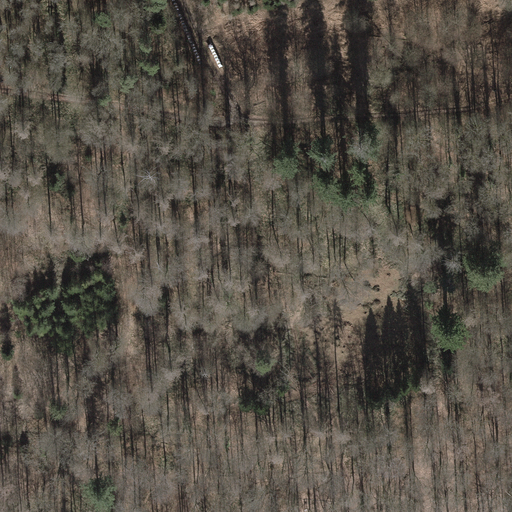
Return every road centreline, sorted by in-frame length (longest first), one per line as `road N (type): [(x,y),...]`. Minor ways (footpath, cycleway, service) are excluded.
road 1 (track): [(511,100),(469,109),(205,120),(0,88)]
road 2 (track): [(183,0),(243,118),(275,146),(311,167),(440,212),(511,267)]
